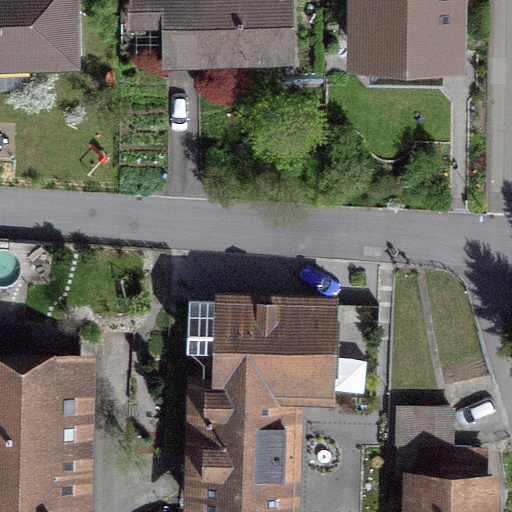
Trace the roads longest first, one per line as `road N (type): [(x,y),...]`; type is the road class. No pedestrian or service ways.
road 1 (unclassified): [(0,217),(499,241)]
road 2 (unclassified): [(499,241),(504,0)]
road 3 (residential): [(511,372),(501,336),(499,241)]
